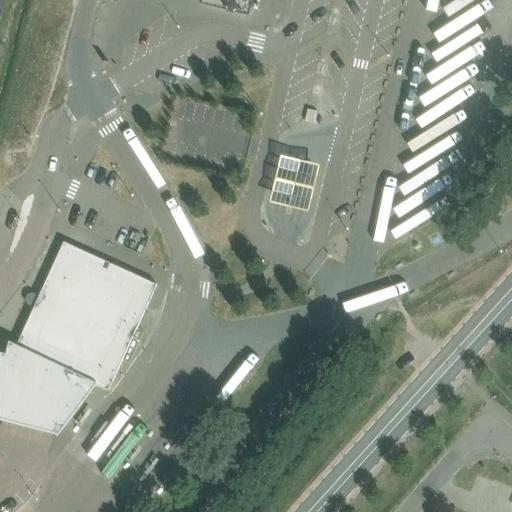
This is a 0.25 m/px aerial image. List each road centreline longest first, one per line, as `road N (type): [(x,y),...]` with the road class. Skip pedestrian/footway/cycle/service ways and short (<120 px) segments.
road 1 (tertiary): [(312,511),(511,292)]
road 2 (unclassified): [(402,511),(465,442),(485,437),(511,451)]
